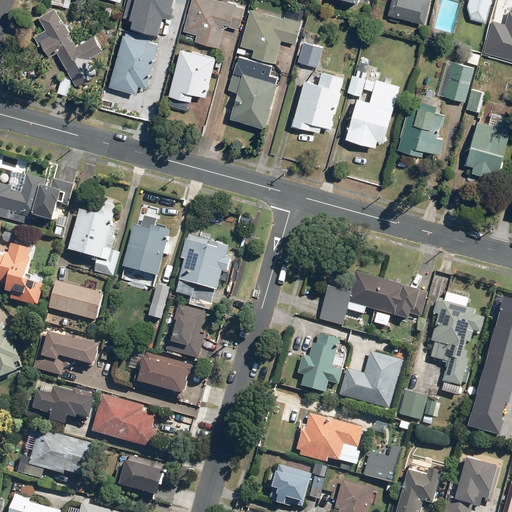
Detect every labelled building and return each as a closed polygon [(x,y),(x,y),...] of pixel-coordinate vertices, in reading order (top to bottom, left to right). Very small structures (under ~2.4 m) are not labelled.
[(138,17),(135,25),(160,32),(165,11),(171,13),(174,0),(129,0),(126,13),(138,17)] [(226,0),(192,0),(185,28),(198,31),(196,39),(220,45),(226,23),(241,27),(247,6),(226,0)] [(431,1),(429,0),(391,0),(387,15),(424,25),(431,1)] [(492,0),(469,0),(468,7),(471,19),(487,24),(492,0)] [(55,8),(39,17),(50,36),(40,42),(49,57),(58,52),(71,75),(78,70),(77,67),(104,52),(94,36),(76,46),(55,8)] [(302,23),(250,10),(241,46),(253,49),(251,57),(275,63),(281,41),(296,45),(302,23)] [(511,28),(511,24),(493,21),(489,47),(508,50),(511,28)] [(125,35),(123,35),(110,88),(137,94),(139,86),(148,88),(159,44),(150,42),(151,37),(126,31),(125,35)] [(324,48),(304,42),(298,63),(318,68),(324,48)] [(223,59),(181,49),(167,105),(187,110),(189,101),(192,102),(193,95),(207,98),(215,67),(221,68),(223,59)] [(466,51),(464,62),(480,65),(483,54),(466,51)] [(475,67),(447,60),(438,96),(466,103),(475,67)] [(356,76),(353,75),(348,93),(362,97),(367,79),(365,79),(369,65),(360,62),(356,76)] [(267,128),(278,83),(233,72),(229,90),(237,93),(231,119),(267,128)] [(331,129),(344,78),(322,72),(319,84),(304,80),(293,126),(320,133),(322,126),(331,129)] [(71,79),(59,79),(59,94),(70,94),(71,79)] [(376,148),(378,141),(384,143),(400,86),(377,79),(370,102),(358,98),(346,139),(376,148)] [(486,93),(472,89),(467,110),(481,113),(486,93)] [(411,99),(398,150),(423,156),(424,150),(441,154),(445,139),(438,137),(444,114),(440,113),(441,107),(438,106),(440,99),(418,93),(416,101),(411,99)] [(496,126),(477,121),(467,165),(474,167),(472,173),(491,178),(492,172),(500,174),(511,125),(511,120),(499,118),(496,126)] [(0,186),(0,206),(17,211),(16,213),(37,219),(38,215),(53,219),(57,203),(69,206),(75,184),(52,178),(50,188),(25,181),(22,192),(0,186)] [(114,238),(116,230),(112,229),(115,215),(97,210),(96,213),(80,209),(69,250),(97,257),(93,271),(112,276),(119,252),(113,250),(116,238),(114,238)] [(253,217),(241,215),(238,228),(250,231),(253,217)] [(124,266),(159,276),(172,230),(154,225),(152,230),(135,226),(124,266)] [(224,271),(229,272),(233,258),(229,256),(231,247),(212,241),(210,246),(186,239),(181,258),(186,259),(177,292),(211,302),(214,289),(219,290),(224,271)] [(0,254),(0,273),(0,274),(0,282),(8,285),(6,291),(13,293),(12,299),(38,306),(44,284),(25,279),(31,258),(29,258),(31,249),(12,243),(9,253),(6,252),(5,256),(0,254)] [(364,314),(366,307),(409,319),(411,313),(422,316),(429,291),(357,270),(351,292),(328,285),(319,319),(343,326),(348,309),(364,314)] [(50,308),(97,320),(104,292),(57,281),(50,308)] [(150,304),(163,307),(169,287),(156,284),(150,304)] [(511,297),(507,296),(470,423),(502,432),(505,420),(503,419),(508,402),(510,403),(511,396),(511,297)] [(443,381),(461,386),(468,359),(466,359),(468,351),(464,350),(467,341),(471,342),(474,331),(480,333),(485,318),(474,315),(476,309),(444,300),(443,302),(438,301),(434,313),(439,314),(432,341),(436,342),(432,357),(449,362),(443,381)] [(205,335),(200,334),(205,312),(178,304),(166,349),(199,358),(205,335)] [(0,372),(2,378),(19,371),(16,363),(23,360),(9,326),(4,329),(0,320),(0,372)] [(61,375),(66,357),(96,365),(101,345),(50,332),(49,335),(42,333),(33,367),(61,375)] [(326,392),(329,382),(339,384),(343,370),(333,367),(340,338),(320,333),(317,343),(313,342),(310,356),(304,354),(299,373),(305,374),(302,386),(326,392)] [(349,366),(342,392),(390,405),(403,357),(372,348),(366,370),(349,366)] [(132,386),(152,392),(154,385),(186,394),(194,365),(148,352),(143,370),(137,368),(132,386)] [(40,421),(41,418),(68,425),(71,416),(80,419),(81,414),(93,418),(98,399),(83,395),(84,391),(73,388),(71,392),(57,388),(55,395),(40,391),(37,402),(28,399),(24,416),(40,421)] [(400,414),(422,420),(428,396),(407,390),(400,414)] [(154,429),(157,414),(144,411),(145,406),(102,394),(92,431),(153,447),(157,430),(154,429)] [(428,400),(424,414),(437,418),(441,404),(428,400)] [(357,464),(361,451),(358,451),(364,427),(311,413),(308,425),(303,424),(297,449),(301,450),(300,455),(328,462),(329,457),(357,464)] [(66,474),(66,471),(89,477),(94,458),(90,457),(94,443),(40,429),(31,463),(21,460),(17,471),(42,478),(45,468),(66,474)] [(364,472),(394,481),(404,448),(393,445),(389,456),(371,451),(364,472)] [(122,485),(162,496),(169,471),(166,470),(168,465),(131,455),(126,471),(118,469),(115,480),(123,482),(122,485)] [(471,511),(473,505),(481,507),(483,500),(491,502),(501,468),(499,467),(499,466),(467,457),(466,459),(464,458),(453,497),(450,496),(445,511),(471,511)] [(292,503),(303,506),(312,474),(279,464),(270,497),(272,498),(271,500),(291,506),(292,503)] [(420,511),(424,500),(433,503),(442,472),(429,468),(427,475),(408,470),(398,507),(394,505),(392,511),(420,511)] [(311,496),(321,498),(326,478),(316,475),(311,496)] [(338,511),(369,511),(376,488),(343,478),(335,507),(340,509),(338,511)] [(511,511),(511,482),(503,511),(511,511)] [(11,511),(62,511),(63,510),(29,502),(30,497),(16,494),(11,511)] [(119,511),(84,502),(81,511),(119,511)]
